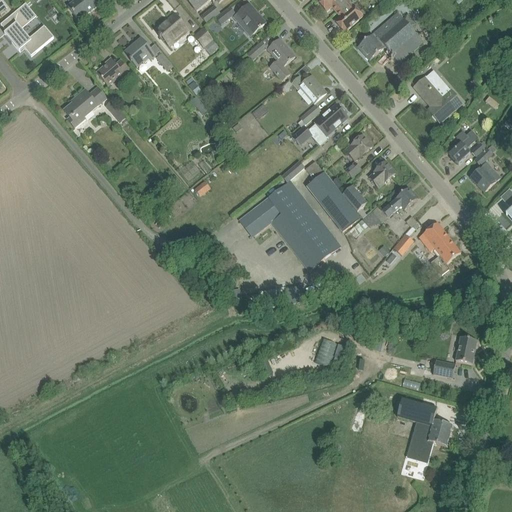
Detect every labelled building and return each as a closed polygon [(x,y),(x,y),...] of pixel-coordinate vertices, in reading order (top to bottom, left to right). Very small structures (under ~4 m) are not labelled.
[(100,0),(78,0),(68,8),(79,22),(103,3),(100,0)] [(185,0),(197,13),(212,0),(215,0),(219,4),(223,0),(185,0)] [(347,0),(321,0),(318,3),(327,13),(332,9),(337,14),(349,3),(347,0)] [(349,3),(337,14),(341,19),(335,23),(345,34),(363,18),(349,3)] [(29,42),(20,31),(34,18),(25,7),(27,6),(26,5),(7,20),(13,28),(5,35),(20,53),(24,49),(31,58),(54,39),(53,38),(51,37),(44,30),(29,42)] [(250,6),(237,17),(234,19),(250,38),(265,26),(254,13),(255,12),(250,6)] [(201,19),(207,26),(221,15),(215,8),(201,19)] [(221,25),(235,15),(230,9),(217,19),(221,25)] [(424,44),(411,29),(417,25),(409,15),(403,20),(398,14),(359,49),(370,62),(386,49),(400,65),(424,44)] [(159,38),(161,40),(163,39),(170,47),(188,32),(181,24),(175,16),(156,32),(160,37),(159,38)] [(195,38),(211,56),(219,49),(203,31),(195,38)] [(130,61),(137,69),(149,58),(151,61),(156,56),(142,39),(125,53),(131,61),(130,61)] [(444,52),(450,60),(464,47),(458,40),(444,52)] [(279,42),(268,52),(278,63),(271,70),(282,83),(290,76),(284,68),(295,58),(290,52),(289,53),(279,42)] [(253,61),(267,49),(262,43),(248,55),(253,61)] [(157,59),(166,70),(172,66),(162,55),(157,59)] [(97,74),(103,82),(108,88),(122,76),(126,82),(133,76),(121,62),(116,66),(114,63),(108,68),(107,66),(97,74)] [(195,81),(199,86),(204,82),(201,77),(195,81)] [(298,91),(300,89),(314,105),(327,95),(320,87),(319,88),(311,79),(305,84),(300,78),(293,84),(298,91)] [(440,125),(448,118),(463,105),(451,92),(450,92),(438,78),(430,85),(425,79),(414,89),(424,100),(426,98),(434,107),(429,112),(440,125)] [(196,97),(201,93),(193,84),(188,88),(196,97)] [(76,102),(64,112),(70,119),(68,121),(75,130),(86,121),(85,119),(107,100),(98,89),(89,96),(85,91),(74,101),(76,102)] [(265,97),(254,105),(259,112),(270,104),(265,97)] [(120,125),(127,119),(113,102),(106,108),(120,125)] [(303,122),(299,125),(302,129),(321,113),(316,107),(301,120),(303,122)] [(327,138),(348,120),(343,114),(345,113),(341,108),(339,109),(337,107),(308,132),(312,138),(320,147),(329,140),(327,138)] [(308,132),(305,128),(292,139),(300,148),(312,138),(308,132)] [(459,166),(466,159),(471,155),(467,150),(478,140),(472,132),(467,136),(470,138),(462,145),(461,145),(449,156),(459,166)] [(346,152),(355,162),(360,157),(361,158),(373,149),(363,137),(346,152)] [(472,153),(477,158),(485,151),(480,145),(472,153)] [(493,157),(487,151),(476,162),(481,168),(493,157)] [(283,178),(288,184),(305,170),(300,163),(283,178)] [(342,234),(362,219),(358,214),(343,196),(339,191),(333,184),(325,174),(324,175),(315,163),(305,171),(314,183),(307,188),(342,234)] [(386,164),(378,170),(375,174),(369,180),(378,190),(396,175),(386,164)] [(346,173),(351,179),(361,171),(355,165),(346,173)] [(485,194),(492,187),(500,180),(487,165),(471,179),(485,194)] [(338,180),(333,184),(339,191),(344,187),(338,180)] [(271,224),(309,272),(340,247),(291,183),(240,222),(252,239),(271,224)] [(209,188),(205,184),(195,192),(199,197),(209,188)] [(352,188),(343,196),(358,214),(367,206),(352,188)] [(363,221),(362,222),(352,230),(358,237),(368,228),(383,224),(402,208),(404,212),(418,201),(409,190),(382,213),(378,208),(373,212),(363,220),(363,221)] [(406,224),(412,229),(413,229),(418,223),(412,217),(406,224)] [(435,250),(441,257),(431,265),(441,277),(450,270),(446,265),(447,265),(461,255),(438,225),(420,239),(431,253),(435,250)] [(414,243),(409,239),(416,232),(413,229),(412,229),(406,236),(393,251),(402,258),(414,243)] [(381,246),(388,251),(391,246),(384,241),(381,246)] [(385,258),(390,254),(387,250),(382,255),(385,258)] [(263,309),(288,304),(285,289),(260,294),(263,309)] [(242,299),(240,291),(233,292),(235,301),(242,299)] [(325,333),(319,357),(337,362),(343,338),(325,333)] [(384,340),(375,338),(372,350),(381,352),(384,340)] [(473,366),(477,342),(461,339),(456,362),(473,366)] [(455,366),(436,363),(434,376),(453,380),(455,366)] [(428,463),(433,444),(447,448),(453,428),(434,423),(438,409),(403,400),(400,413),(417,418),(418,418),(418,419),(419,420),(419,421),(413,459),(428,463)]
